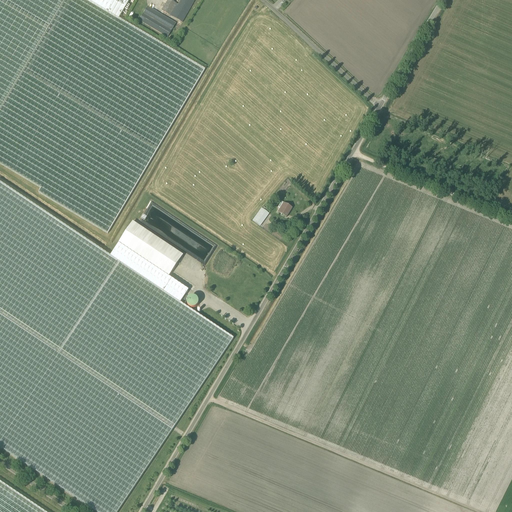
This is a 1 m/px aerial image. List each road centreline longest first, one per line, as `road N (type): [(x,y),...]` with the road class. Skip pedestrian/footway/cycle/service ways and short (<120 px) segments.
road 1 (unclassified): [(142,511),(378,107)]
road 2 (track): [(208,398),(481,511)]
road 3 (track): [(352,152),(511,218)]
road 4 (unclassified): [(378,107),(262,0)]
road 5 (unclassified): [(378,107),(441,0)]
